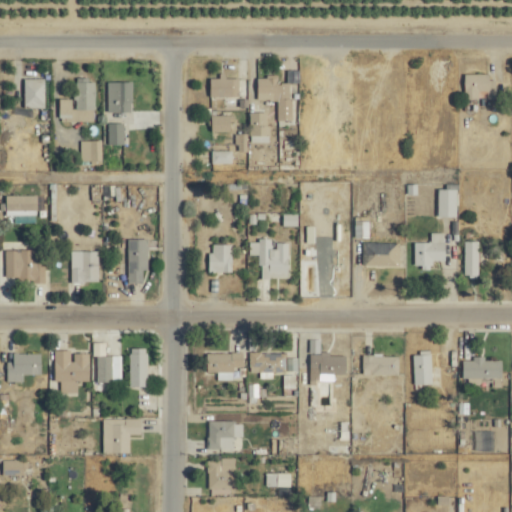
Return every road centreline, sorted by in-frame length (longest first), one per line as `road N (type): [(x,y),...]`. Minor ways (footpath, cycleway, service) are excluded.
road 1 (residential): [(0,314),(511,306)]
road 2 (residential): [(0,39),(511,33)]
road 3 (residential): [(160,511),(169,316),(165,41)]
